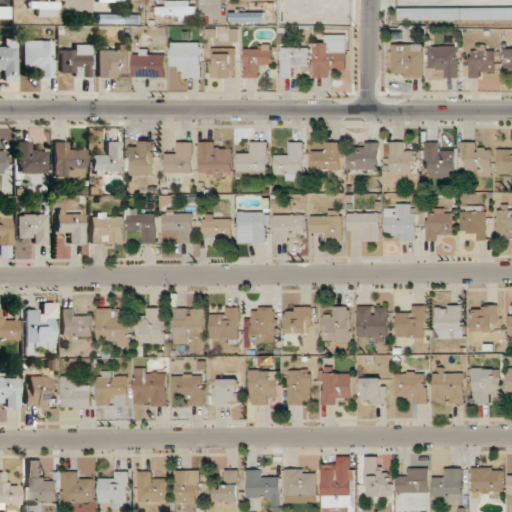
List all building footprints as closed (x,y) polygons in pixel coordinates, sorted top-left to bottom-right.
[(37,16),(58,16),(58,0),(30,0),(30,7),(37,7),(37,16)] [(196,0),(158,0),(158,20),(196,20),(196,0)] [(0,16),(10,16),(9,4),(0,4),(0,16)] [(511,19),(511,7),(398,7),(398,20),(511,19)] [(265,12),(231,12),(231,22),(265,22),(265,12)] [(140,14),(97,14),(97,25),(140,25),(140,14)] [(315,45),(315,77),(331,77),(331,68),(348,68),(348,34),(325,34),(325,45),(315,45)] [(53,39),(23,39),(23,68),(34,68),(34,77),(53,77),(53,39)] [(181,77),(202,77),(202,41),(171,41),(171,66),(181,66),(181,77)] [(17,81),(17,45),(0,44),(0,70),(6,71),(6,81),(17,81)] [(61,68),(71,68),(71,77),(92,77),(92,44),(61,44),(61,68)] [(393,77),(425,77),(425,44),(393,44),(393,77)] [(97,77),(129,77),(129,45),(97,45),(97,77)] [(245,77),(264,77),(264,66),(274,66),(274,45),(245,45),(245,77)] [(429,67),(440,67),(440,77),(460,77),(460,45),(429,45),(429,67)] [(466,56),(466,77),(488,77),(488,70),(497,70),(497,46),(475,46),(475,56),(466,56)] [(236,78),(236,48),(211,47),(211,78),(236,78)] [(311,47),(282,47),(282,77),(291,77),(291,67),(311,67),(311,47)] [(133,77),(166,77),(166,49),(133,49),(133,77)] [(17,172),(47,172),(47,150),(35,150),(35,141),(17,141),(17,172)] [(121,141),(102,141),(102,152),(92,152),(92,174),(121,174),(121,141)] [(130,175),(155,175),(155,141),(140,141),(140,148),(130,148),(130,175)] [(193,141),(175,141),(175,152),(165,152),(165,172),(193,172),(193,141)] [(201,175),(233,175),(233,150),(222,150),(222,141),(201,141),(201,175)] [(238,151),(238,176),(268,176),(268,141),(248,141),(248,151),(238,151)] [(286,180),(306,180),(305,141),(286,142),(286,151),(275,152),(275,171),(286,171),(286,180)] [(322,152),(313,152),(313,170),(343,170),(343,141),(322,141),(322,152)] [(391,173),(416,173),(416,152),(406,152),(406,141),(391,141),(391,173)] [(426,177),(456,177),(456,152),(445,152),(445,141),(426,141),(426,177)] [(511,141),(509,142),(509,150),(498,150),(498,172),(509,172),(509,181),(511,180),(511,141)] [(75,142),(53,142),(53,176),(65,176),(65,168),(85,168),(86,151),(75,151),(75,142)] [(359,142),(359,151),(349,151),(349,170),(380,170),(380,142),(359,142)] [(462,166),(472,166),(472,175),(492,175),(492,149),(483,149),(483,142),(462,142),(462,166)] [(386,204),(386,231),(396,231),(396,240),(418,240),(418,204),(386,204)] [(511,238),(511,206),(497,207),(498,239),(511,238)] [(0,243),(12,244),(12,210),(0,209),(0,243)] [(453,231),(453,209),(428,209),(428,240),(443,240),(443,231),(453,231)] [(194,243),(194,210),(166,210),(166,233),(178,233),(178,243),(194,243)] [(56,233),(66,233),(66,243),(84,243),(84,211),(56,211),(56,233)] [(157,211),(129,211),(129,232),(140,232),(140,242),(157,242),(157,211)] [(239,243),(269,243),(269,211),(239,211),(239,243)] [(324,240),(344,240),(344,211),(312,211),(312,231),(324,231),(324,240)] [(488,211),(462,211),(462,231),(476,231),(476,240),(488,240),(488,211)] [(349,231),(361,231),(361,240),(382,240),(382,212),(349,212),(349,231)] [(124,213),(91,213),(91,243),(124,243),(124,213)] [(47,243),(47,214),(17,214),(17,234),(27,234),(27,243),(47,243)] [(307,214),(275,214),(275,241),(295,241),(295,233),(307,233),(307,214)] [(204,216),(204,239),(234,239),(234,216),(204,216)] [(56,347),(56,302),(37,302),(37,312),(26,312),(26,347),(56,347)] [(464,338),(464,305),(434,305),(434,338),(464,338)] [(278,340),(278,306),(251,306),(251,340),(278,340)] [(288,333),(312,333),(312,306),(288,306),(288,333)] [(351,306),(333,306),(333,316),(324,316),(324,340),(351,340),(351,306)] [(390,306),(359,306),(359,339),(390,339),(390,306)] [(427,306),(407,306),(407,315),(398,315),(398,338),(427,338),(427,306)] [(473,331),(497,331),(497,306),(473,306),(473,331)] [(211,317),(211,338),(240,338),(240,307),(220,307),(220,317),(211,317)] [(94,336),(94,316),(75,316),(75,308),(61,308),(61,336),(94,336)] [(132,315),(125,315),(125,308),(98,308),(98,337),(109,337),(108,346),(132,346),(132,315)] [(165,343),(165,308),(146,308),(146,318),(137,318),(137,343),(165,343)] [(206,308),(174,308),(174,341),(190,341),(190,350),(206,350),(206,308)] [(0,343),(19,343),(19,318),(0,318),(0,343)] [(135,406),(169,406),(169,368),(135,368),(135,406)] [(473,403),(492,403),(492,393),(502,393),(502,368),(473,368),(473,403)] [(130,405),(130,377),(120,377),(120,370),(99,370),(99,405),(130,405)] [(278,370),(250,370),(250,404),(269,404),(269,393),(278,393),(278,370)] [(289,404),(313,404),(313,370),(289,370),(289,404)] [(434,370),(434,403),(465,403),(465,370),(434,370)] [(353,372),(323,372),(323,405),(343,404),(343,395),(353,394),(353,372)] [(429,372),(396,372),(396,393),(407,393),(407,403),(429,403),(429,372)] [(206,374),(173,374),(173,395),(184,395),(184,405),(206,405),(206,374)] [(51,375),(25,375),(25,408),(51,408),(51,375)] [(94,406),(94,386),(83,386),(83,376),(63,376),(63,406),(94,406)] [(20,377),(0,377),(0,406),(20,406),(20,377)] [(363,404),(387,404),(387,377),(363,377),(363,404)] [(239,379),(215,379),(215,405),(234,405),(234,397),(239,397),(239,379)] [(322,511),(355,511),(354,456),(334,456),(334,466),(322,466),(322,511)] [(431,467),(409,467),(409,477),(398,477),(398,492),(431,492),(431,467)] [(505,467),(472,467),(472,492),(505,492),(505,467)] [(318,468),(286,468),(286,502),(318,502),(318,468)] [(366,497),(390,497),(390,468),(366,468),(366,497)] [(464,468),(445,468),(445,477),(434,477),(434,496),(464,496),(464,468)] [(177,502),(201,502),(201,470),(177,470),(177,502)] [(215,501),(239,501),(239,470),(223,470),(223,491),(215,491),(215,501)] [(248,497),(272,497),(272,506),(281,506),(281,479),(269,479),(269,470),(248,470),(248,497)] [(140,501),(168,501),(168,481),(158,481),(158,471),(140,471),(140,501)] [(9,472),(0,472),(0,508),(20,508),(20,482),(9,482),(9,472)] [(47,472),(28,472),(28,504),(58,504),(58,481),(47,481),(47,472)] [(65,501),(96,501),(96,481),(85,481),(85,472),(65,472),(65,501)] [(130,503),(130,472),(110,472),(110,481),(100,481),(100,503),(130,503)]
